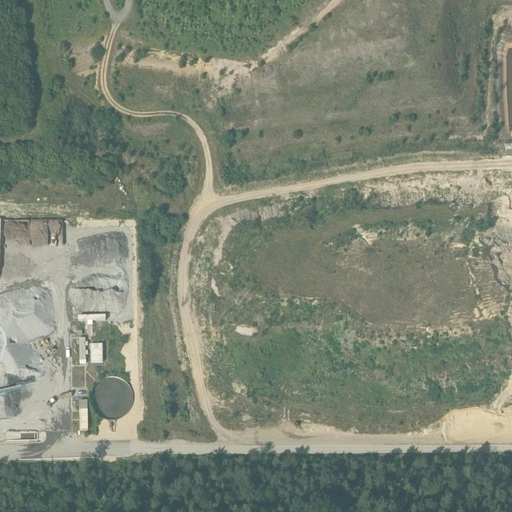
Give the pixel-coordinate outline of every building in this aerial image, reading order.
[(32,342),(40,349),(49,340),(40,332),(32,342)] [(106,344),(92,344),(93,363),(107,363),(106,344)] [(9,357),(19,364),(20,362),(25,365),(28,361),(27,360),(30,356),(16,347),(9,357)] [(30,382),(26,387),(32,392),(53,368),(44,361),(27,380),(30,382)] [(91,399),(81,400),(82,430),(92,429),(91,399)]
